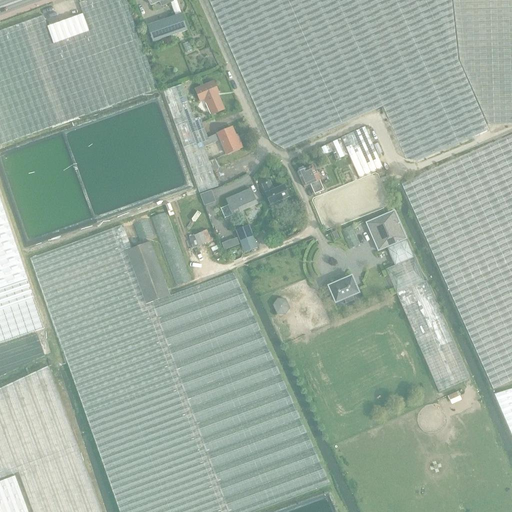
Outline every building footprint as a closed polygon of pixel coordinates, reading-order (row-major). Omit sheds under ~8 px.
[(86,0),(79,3),(83,14),(89,32),(53,45),(46,27),(42,16),(0,31),(0,145),(158,89),(128,7),(125,0),(86,0)] [(153,42),(187,30),(176,0),(148,0),(151,5),(160,1),(162,6),(171,2),(175,15),(147,25),(153,42)] [(511,0),(208,0),(271,142),(288,149),(383,107),(407,159),(418,161),(488,131),(457,58),(451,0),(452,0),(459,59),(487,124),(511,123),(511,0)] [(83,14),(46,27),(53,45),(89,32),(83,14)] [(189,42),(183,44),(187,53),(192,51),(189,42)] [(212,115),(225,109),(218,93),(213,81),(195,89),(201,101),(205,99),(212,115)] [(182,84),(163,91),(199,193),(200,193),(218,186),(204,147),(202,142),(208,140),(208,138),(200,117),(194,120),(194,119),(182,84)] [(364,127),(317,149),(317,150),(321,158),(328,155),(333,152),(337,161),(349,156),(359,178),(382,168),(364,127)] [(208,140),(202,142),(204,147),(221,140),(226,154),(242,147),(238,139),(237,139),(232,128),(208,138),(208,140)] [(511,134),(403,183),(494,389),(511,380),(511,134)] [(378,143),(374,145),(378,154),(382,153),(378,143)] [(314,194),(324,190),(320,180),(320,179),(317,172),(315,173),(312,166),(306,169),(303,166),(298,169),(298,172),(297,172),(303,187),(310,184),(314,194)] [(270,204),(288,196),(283,185),(273,190),(269,181),(262,184),(266,192),(265,193),(270,204)] [(233,214),(256,204),(250,189),(226,199),(233,214)] [(0,199),(0,343),(44,328),(0,199)] [(424,281),(405,239),(393,211),(366,223),(378,251),(386,247),(394,265),(386,269),(438,392),(468,380),(426,281),(424,281)] [(175,286),(191,280),(166,212),(151,218),(175,286)] [(138,241),(154,235),(148,219),(133,224),(138,241)] [(170,296),(170,295),(146,304),(126,250),(131,249),(128,240),(122,225),(30,259),(106,472),(118,506),(120,511),(252,511),(329,484),(234,273),(170,296)] [(235,230),(240,241),(253,236),(249,225),(235,230)] [(351,226),(340,231),(349,250),(359,245),(351,226)] [(206,230),(202,231),(203,232),(207,243),(211,241),(206,230)] [(194,236),(189,238),(193,248),(198,246),(194,236)] [(257,247),(253,236),(240,241),(244,252),(257,247)] [(238,239),(223,242),(224,247),(239,244),(238,239)] [(131,249),(126,250),(146,304),(170,295),(150,242),(131,249)] [(358,292),(351,276),(328,286),(335,302),(344,298),(345,303),(353,299),(351,295),(358,292)] [(286,300),(273,306),(277,314),(289,308),(286,300)] [(0,389),(0,478),(18,472),(32,511),(101,511),(86,472),(47,367),(0,389)] [(511,388),(495,394),(511,433),(511,388)] [(452,403),(462,399),(459,391),(449,395),(452,403)] [(0,511),(26,511),(14,477),(0,482),(0,511)]
